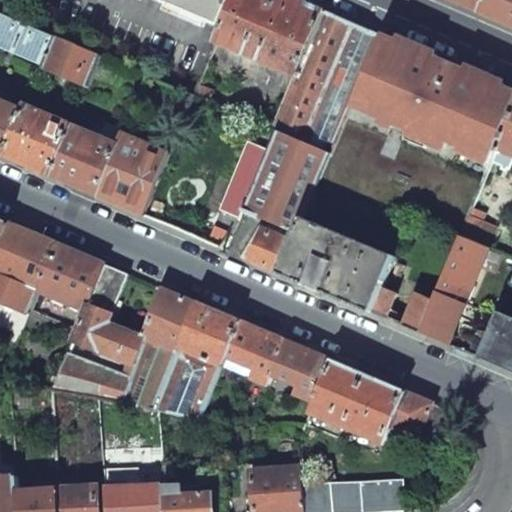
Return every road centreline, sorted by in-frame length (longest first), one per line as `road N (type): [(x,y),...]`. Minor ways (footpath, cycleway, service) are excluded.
road 1 (residential): [(0,182),(511,410)]
road 2 (residential): [(374,0),(511,56)]
